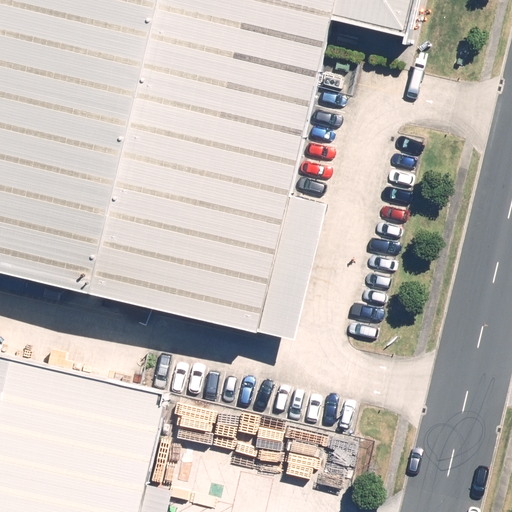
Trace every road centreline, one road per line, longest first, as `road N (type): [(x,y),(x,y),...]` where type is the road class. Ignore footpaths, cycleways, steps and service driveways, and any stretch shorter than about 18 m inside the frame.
road 1 (unknown): [(0,313),(462,399)]
road 2 (unclassified): [(436,511),(511,187)]
